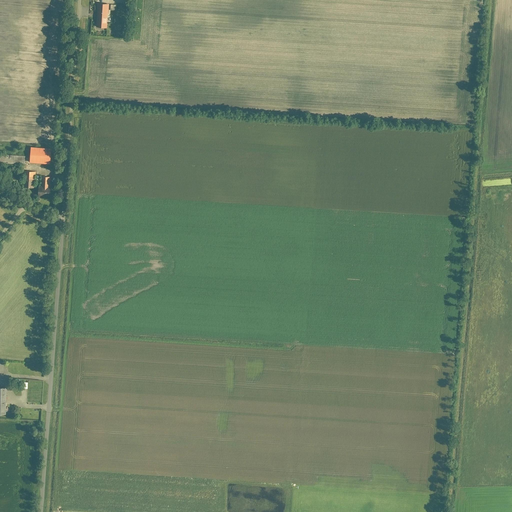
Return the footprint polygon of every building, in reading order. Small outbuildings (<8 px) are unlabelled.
[(105,29),(106,5),(97,5),(96,28),(105,29)] [(31,148),(30,162),(52,164),(53,150),(31,148)] [(0,154),(0,163),(22,165),(22,156),(0,154)] [(31,173),(22,173),(22,188),(31,188),(32,184),(32,178),(31,178),(31,173)] [(49,197),(49,191),(48,191),(48,178),(44,178),(44,177),(40,177),(39,189),(36,189),(36,196),(39,196),(39,197),(49,197)]
